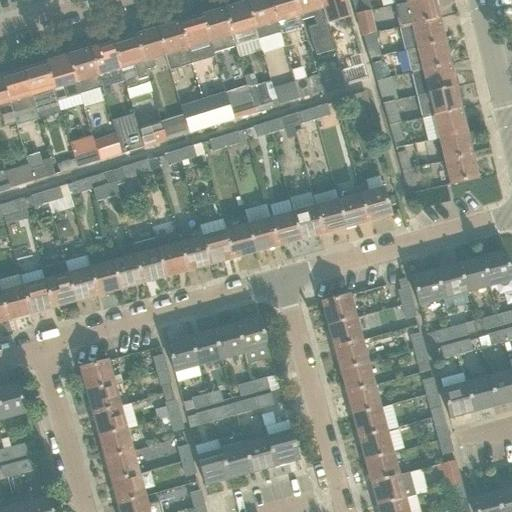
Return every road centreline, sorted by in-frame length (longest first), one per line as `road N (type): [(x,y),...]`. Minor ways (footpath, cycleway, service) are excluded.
road 1 (unclassified): [(36,349),(283,282)]
road 2 (unclassified): [(346,511),(283,282)]
road 3 (unclassified): [(283,282),(511,221)]
road 4 (unclassified): [(81,511),(36,349)]
